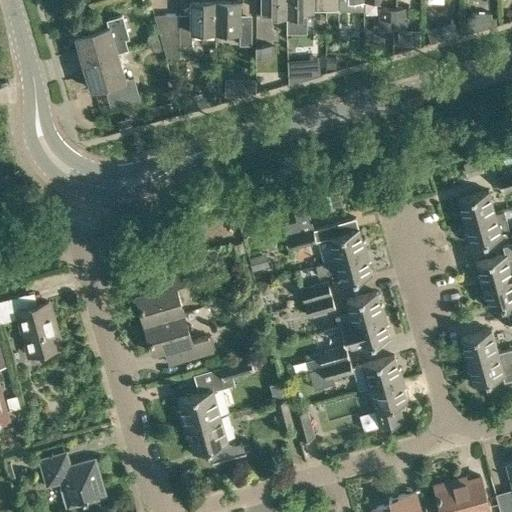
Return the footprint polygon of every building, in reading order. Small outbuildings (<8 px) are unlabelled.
[(215,30),(215,0),(191,0),(191,13),(154,13),(167,57),(181,57),(180,43),(192,43),(192,30),(215,30)] [(240,0),(215,0),(215,30),(240,31),(240,44),(252,45),(252,22),(240,22),(240,0)] [(287,16),(287,0),(261,0),(262,10),(270,10),(270,16),(287,16)] [(326,10),(325,0),(287,0),(287,16),(286,32),(308,32),(308,14),(304,14),(304,10),(322,10),(322,19),(327,19),(327,10),(326,10)] [(325,0),(326,10),(327,10),(339,10),(339,0),(325,0)] [(394,18),(394,7),(379,7),(379,18),(373,18),(373,31),(389,31),(390,18),(393,18),(394,18)] [(394,7),(394,18),(408,18),(408,7),(394,7)] [(118,51),(129,48),(126,38),(130,37),(123,13),(107,18),(108,25),(90,30),(88,24),(76,27),(78,33),(76,34),(84,60),(118,51)] [(442,39),(458,34),(454,20),(438,25),(442,39)] [(420,45),(420,29),(408,29),(408,32),(398,32),(398,45),(420,45)] [(149,42),(158,39),(156,31),(151,31),(147,38),(149,42)] [(156,50),(161,49),(158,39),(149,42),(150,47),(156,50)] [(256,56),(273,56),(273,44),(256,44),(256,56)] [(126,78),(118,51),(84,60),(92,88),(126,78)] [(311,77),(319,74),(318,59),(287,61),(289,83),(311,77)] [(184,105),(186,112),(194,110),(206,106),(213,104),(211,96),(204,98),(202,92),(190,96),(192,102),(184,105)] [(511,171),(498,176),(502,191),(511,187),(511,171)] [(362,204),(372,201),(368,185),(357,188),(362,204)] [(462,221),(495,212),(488,189),(458,197),(462,210),(459,211),(462,221)] [(334,258),(366,249),(363,239),(361,239),(357,227),(337,232),(335,223),(314,229),(308,207),(294,211),(296,220),(283,223),(286,235),(290,249),(317,242),(317,240),(328,237),(334,258)] [(495,212),(462,221),(465,231),(468,230),(471,243),(501,235),(501,236),(511,233),(504,210),(495,212)] [(244,249),(242,240),(232,242),(235,252),(244,249)] [(477,274),(480,284),(511,275),(511,242),(503,245),(505,253),(475,261),(479,273),(477,274)] [(366,249),(334,258),(316,264),(319,275),(337,270),(341,282),(371,274),(367,261),(369,260),(366,249)] [(250,258),(253,271),(270,266),(266,253),(250,258)] [(182,312),(174,284),(192,278),(187,264),(145,277),(149,290),(136,294),(144,323),(182,312)] [(511,275),(480,284),(483,296),(485,295),(489,308),(511,301),(511,275)] [(270,278),(258,281),(262,294),(268,292),(272,285),(270,278)] [(305,301),(332,294),(328,280),(301,287),(305,301)] [(341,325),(384,313),(382,304),(379,305),(375,291),(346,300),(349,312),(335,316),(338,326),(341,325)] [(29,305),(26,293),(0,300),(0,322),(19,317),(29,354),(61,345),(48,300),(29,305)] [(308,315),(335,308),(332,294),(305,301),(308,315)] [(197,314),(200,331),(215,328),(211,311),(197,314)] [(182,312),(144,323),(153,351),(165,347),(169,361),(212,349),(208,334),(191,339),(190,340),(182,312)] [(322,364),(350,357),(347,348),(358,345),(359,346),(388,337),(385,325),(387,324),(384,313),(341,325),(346,344),(319,352),(322,364)] [(464,361),(496,352),(490,329),(459,338),(463,349),(460,350),(464,361)] [(511,347),(496,352),(464,361),(467,372),(469,371),(473,383),(502,374),(504,381),(511,379),(511,347)] [(358,389),(369,386),(402,377),(399,368),(397,368),(393,354),(363,363),(352,366),(354,372),(358,389)] [(181,425),(219,414),(212,390),(235,384),(233,377),(255,371),(251,356),(220,364),(220,366),(194,374),(199,390),(177,396),(180,406),(176,407),(181,425)] [(350,357),(322,364),(326,379),(354,372),(350,357)] [(402,377),(369,386),(381,426),(404,420),(399,402),(406,400),(403,387),(405,387),(402,377)] [(0,420),(9,418),(0,385),(0,420)] [(17,394),(7,397),(10,409),(20,406),(17,394)] [(282,432),(297,427),(290,397),(273,401),(282,432)] [(300,439),(315,435),(308,408),(293,412),(300,439)] [(219,414),(181,425),(185,436),(188,435),(192,451),(209,447),(213,462),(245,453),(241,441),(235,443),(226,440),(219,414)] [(70,463),(66,450),(40,458),(47,485),(61,481),(68,507),(106,496),(94,456),(70,463)] [(491,511),(481,474),(458,480),(457,478),(435,484),(442,511),(491,511)] [(511,511),(511,496),(510,489),(496,493),(501,511),(511,511)] [(419,511),(408,511),(403,492),(388,497),(390,502),(372,507),(373,511),(421,511),(419,511)]
